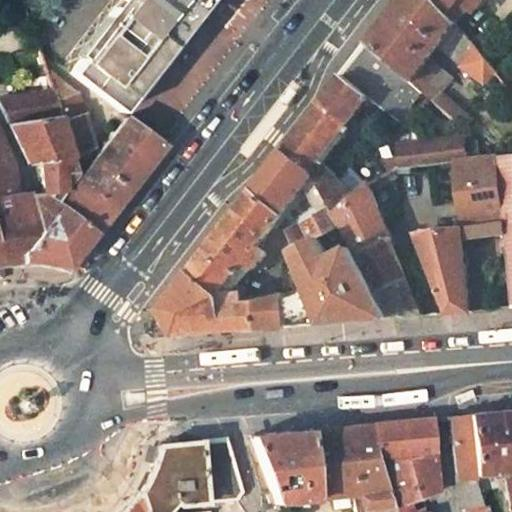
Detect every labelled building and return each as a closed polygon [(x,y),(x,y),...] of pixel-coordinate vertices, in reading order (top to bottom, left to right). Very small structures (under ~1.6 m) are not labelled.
[(83,0),(48,0),(29,25),(38,49),(48,57),(60,41),(56,37),(83,0)] [(67,72),(123,0),(83,0),(56,37),(60,41),(48,57),(67,72)] [(123,0),(67,72),(118,111),(204,0),(123,0)] [(434,103),(452,78),(428,58),(437,46),(453,24),(447,17),(433,0),(399,0),(366,43),(421,92),(434,103)] [(460,2),(468,8),(474,0),(433,0),(447,17),(460,2)] [(437,46),(440,49),(457,28),(453,24),(437,46)] [(460,66),(482,83),(496,72),(457,28),(440,49),(460,66)] [(342,74),(369,96),(400,119),(421,92),(366,43),(342,74)] [(81,113),(76,95),(44,70),(50,89),(76,173),(86,156),(84,151),(92,147),(84,122),(90,120),(87,112),(81,113)] [(369,96),(342,74),(284,149),(311,172),(329,204),(336,216),(356,198),(321,159),(342,131),(345,134),(351,127),(347,124),(369,96)] [(76,173),(50,89),(0,96),(0,108),(25,161),(36,161),(40,192),(54,202),(76,173)] [(162,144),(124,116),(57,205),(93,233),(162,144)] [(467,160),(463,137),(399,146),(400,157),(388,160),(393,173),(397,170),(455,162),(467,160)] [(0,262),(1,262),(0,257),(0,196),(14,195),(13,178),(11,165),(0,141),(0,262)] [(263,250),(257,246),(281,215),(279,213),(287,203),(311,172),(284,149),(273,163),(188,273),(218,294),(228,283),(242,264),(248,269),(254,267),(263,256),(263,250)] [(467,160),(455,162),(465,227),(503,222),(498,159),(495,156),(467,160)] [(511,156),(498,159),(503,222),(504,233),(511,308),(511,156)] [(311,172),(287,203),(301,222),(329,204),(311,172)] [(421,316),(394,249),(369,186),(336,216),(340,224),(353,247),(392,319),(421,316)] [(14,195),(0,196),(0,257),(1,262),(23,261),(51,214),(16,205),(14,195)] [(329,204),(301,222),(289,230),(295,251),(317,238),(340,224),(336,216),(329,204)] [(45,263),(52,265),(66,268),(87,241),(51,214),(23,261),(35,262),(45,263)] [(458,264),(456,239),(504,233),(503,222),(465,227),(414,234),(445,314),(468,312),(463,264),(458,264)] [(307,290),(256,303),(259,330),(392,319),(353,247),(330,259),(317,238),(295,251),(307,290)] [(174,337),(259,330),(256,303),(242,305),(241,294),(228,294),(233,287),(228,283),(218,294),(188,273),(159,310),(174,337)] [(502,472),(510,511),(511,511),(511,409),(464,415),(475,474),(502,472)] [(446,416),(454,477),(475,474),(464,415),(446,416)] [(407,501),(435,491),(428,418),(406,420),(368,424),(393,505),(407,501)] [(274,503),(348,494),(352,511),(395,511),(393,505),(368,424),(249,436),(274,503)] [(154,445),(146,469),(145,471),(139,483),(132,494),(138,511),(168,511),(167,509),(174,503),(175,505),(234,499),(240,491),(225,438),(154,445)] [(436,454),(437,486),(448,485),(446,453),(436,454)] [(475,474),(454,477),(458,505),(481,499),(475,474)] [(138,511),(132,494),(121,509),(118,511),(138,511)] [(410,511),(407,501),(393,505),(395,511),(410,511)]
